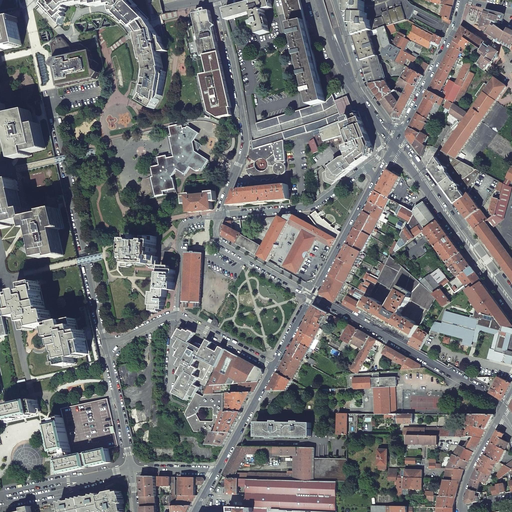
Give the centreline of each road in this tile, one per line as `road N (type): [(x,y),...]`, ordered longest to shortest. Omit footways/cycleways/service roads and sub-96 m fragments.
road 1 (unclassified): [(34,37),(104,346)]
road 2 (residential): [(219,214),(245,141),(216,0)]
road 3 (residential): [(312,295),(503,406)]
road 4 (residential): [(375,121),(376,160),(313,204),(219,214)]
road 5 (tertiary): [(392,145),(511,300)]
road 6 (tertiary): [(511,294),(397,138)]
road 7 (unclassified): [(312,295),(392,145)]
road 8 (unclassified): [(195,0),(56,33)]
road 9 (tertiary): [(391,128),(364,89),(336,0)]
road 10 (unclassified): [(403,125),(463,0)]
road 11 (residential): [(219,214),(219,240),(312,295)]
road 12 (unclassified): [(104,346),(131,470)]
